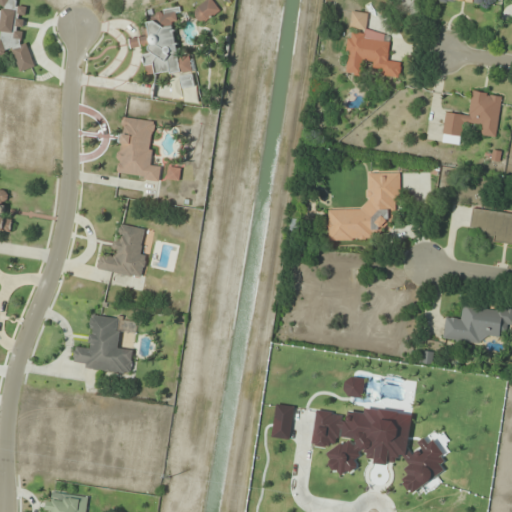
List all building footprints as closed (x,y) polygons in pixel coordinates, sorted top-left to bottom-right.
[(0,56),(14,53),(19,72),(35,68),(29,46),(26,44),(22,30),(27,20),(24,8),(18,5),(17,0),(0,0),(0,6),(0,8),(0,9),(0,34),(0,35),(0,34),(0,56)] [(220,11),(212,0),(209,0),(193,11),(202,24),(220,11)] [(148,77),(194,69),(192,55),(180,58),(173,22),(179,21),(177,9),(156,12),(157,21),(147,23),(149,36),(131,39),(132,49),(143,48),(148,77)] [(367,31),(369,13),(352,11),(350,29),(367,31)] [(346,74),(363,75),(364,66),(384,67),(384,77),(401,78),(401,62),(389,61),(391,37),(348,34),(346,74)] [(503,95),(472,91),(469,115),(446,112),(443,134),(462,137),(464,125),(482,128),(481,135),(497,137),(503,95)] [(156,122),(123,117),(114,175),(160,182),(162,165),(150,163),(156,122)] [(180,180),(180,168),(169,168),(169,180),(180,180)] [(329,240),(375,240),(375,231),(399,231),(398,174),(368,174),(368,210),(329,210),(329,240)] [(0,188),(0,232),(11,234),(13,218),(4,217),(7,189),(0,188)] [(511,214),(473,209),(469,236),(511,241),(511,214)] [(98,270),(142,279),(148,251),(141,250),(145,229),(119,224),(113,256),(101,253),(98,270)] [(483,344),(484,336),(503,338),(504,328),(511,328),(511,308),(464,303),(462,320),(446,318),(443,339),(483,344)] [(131,373),(133,351),(118,349),(121,318),(92,315),(89,348),(76,347),(74,368),(131,373)] [(87,511),(88,496),(50,493),(48,511),(87,511)]
